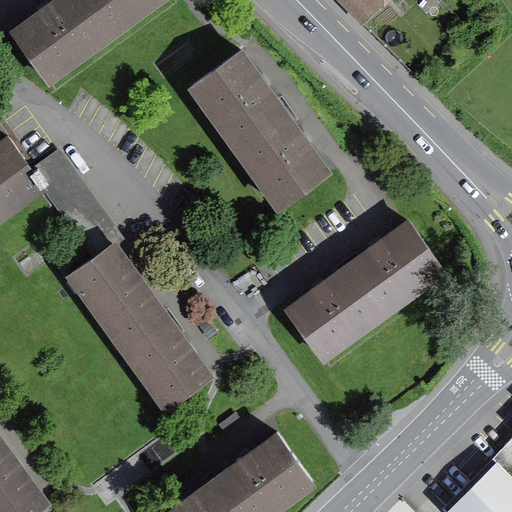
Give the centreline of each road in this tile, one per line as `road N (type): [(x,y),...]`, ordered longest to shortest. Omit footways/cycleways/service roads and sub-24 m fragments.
road 1 (residential): [(380,481),(351,460),(210,275),(81,138),(0,68)]
road 2 (primary): [(293,0),(453,160)]
road 3 (residential): [(380,481),(472,386)]
